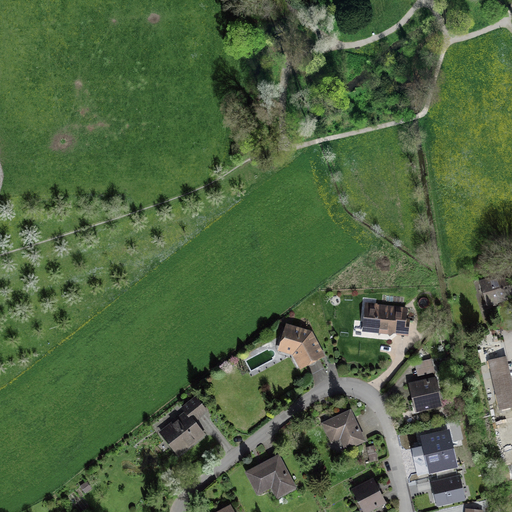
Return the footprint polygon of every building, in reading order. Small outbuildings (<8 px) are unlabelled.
[(511,276),(511,275),(483,283),(490,307),(511,300),(511,276)] [(410,307),(367,303),(364,333),(407,337),(410,307)] [(315,333),(288,325),(281,352),(295,356),(302,370),(328,358),(315,333)] [(511,370),(509,358),(489,362),(501,411),(511,408),(511,370)] [(433,361),(419,364),(423,380),(436,377),(433,361)] [(437,379),(410,386),(418,413),(444,406),(437,379)] [(187,414),(162,433),(181,458),(211,436),(201,421),(210,414),(198,398),(183,409),(187,414)] [(353,411),(324,424),(334,445),(342,441),(347,452),(368,443),(353,411)] [(432,431),(417,435),(419,443),(434,439),(432,431)] [(453,439),(429,444),(435,473),(459,467),(453,439)] [(377,447),(369,448),(372,463),(379,461),(377,447)] [(281,456),(246,474),(258,498),(272,490),(278,501),(299,490),(281,456)] [(462,476),(434,483),(440,509),(468,502),(462,476)] [(375,479),(354,490),(365,511),(375,511),(389,505),(375,479)] [(86,482),(80,486),(84,493),(90,489),(86,482)]
